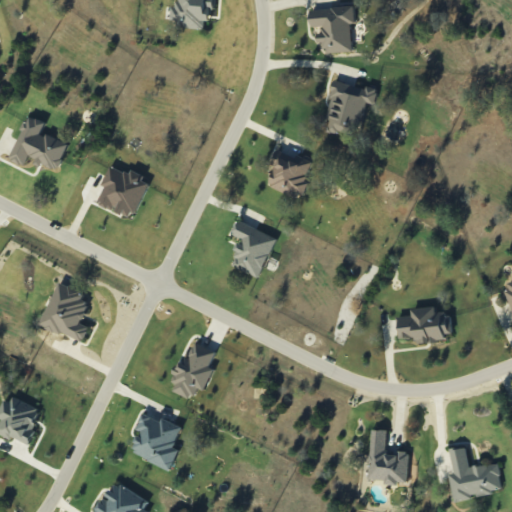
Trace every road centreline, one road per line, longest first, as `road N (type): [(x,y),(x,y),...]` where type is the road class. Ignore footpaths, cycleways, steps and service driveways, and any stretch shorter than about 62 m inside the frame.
road 1 (residential): [(259,0),(258,66),(247,102),(39,511)]
road 2 (residential): [(511,365),(440,391),(358,383),(0,204)]
